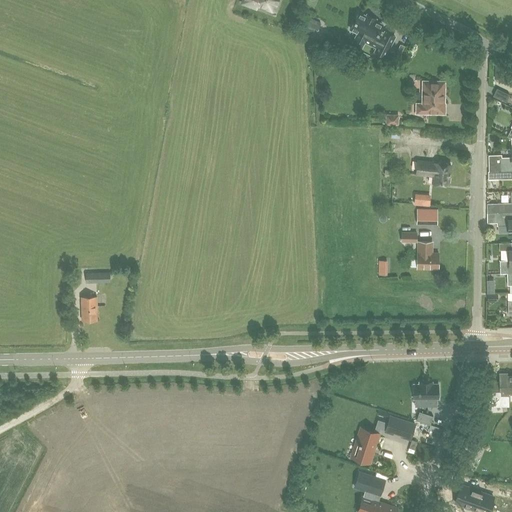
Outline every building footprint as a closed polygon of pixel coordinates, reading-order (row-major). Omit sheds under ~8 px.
[(276,11),(280,0),(243,0),(242,3),(256,8),(257,4),(276,11)] [(382,24),(375,21),(376,19),(367,14),(366,16),(358,12),(350,29),(358,32),(355,39),(364,43),(364,41),(377,47),(375,51),(385,56),(395,36),(385,31),(384,33),(379,31),(382,24)] [(317,30),(320,23),(311,18),(308,25),(309,25),(308,27),(312,29),(313,27),(317,30)] [(405,46),(400,44),(396,51),(401,54),(405,46)] [(493,69),(493,79),(503,79),(504,70),(504,67),(504,64),(497,64),(493,64),(493,69)] [(445,114),(445,104),(444,104),(445,81),(423,81),(422,103),(416,103),(416,113),(445,114)] [(496,88),(493,95),(505,102),(509,94),(496,88)] [(384,114),(384,125),(398,125),(398,114),(384,114)] [(511,148),(511,149),(511,157),(501,158),(501,155),(488,155),(489,171),(498,171),(511,170),(511,148)] [(417,160),(416,174),(434,176),(433,183),(448,185),(450,164),(417,160)] [(511,170),(498,171),(498,179),(511,178),(511,170)] [(511,202),(487,203),(487,212),(511,212),(511,211),(511,202)] [(437,210),(428,210),(417,209),(417,223),(427,224),(437,224),(437,210)] [(511,218),(511,219),(511,212),(487,212),(487,213),(487,223),(497,222),(497,225),(508,225),(509,232),(511,232),(511,218)] [(401,232),(400,242),(416,242),(417,232),(401,232)] [(417,253),(417,267),(438,268),(439,253),(431,253),(432,241),(418,241),(418,253),(417,253)] [(500,273),(507,273),(511,272),(511,249),(509,250),(509,260),(499,260),(500,273)] [(110,272),(88,272),(86,272),(86,283),(111,282),(110,272)] [(81,297),(82,320),(98,320),(97,296),(81,297)] [(511,375),(507,376),(500,376),(500,382),(492,382),(492,397),(492,406),(508,405),(508,397),(508,393),(511,392),(511,375)] [(438,384),(413,384),(413,398),(421,398),(421,406),(431,406),(431,404),(437,404),(437,398),(438,398),(438,384)] [(433,416),(419,411),(416,420),(430,424),(431,422),(432,418),(433,416)] [(390,416),(388,422),(389,423),(386,430),(385,431),(392,433),(393,430),(404,434),(403,437),(410,439),(415,424),(390,416)] [(378,419),(375,426),(386,430),(389,423),(388,422),(378,419)] [(378,433),(360,427),(351,455),(369,461),(378,433)] [(461,473),(468,457),(462,454),(455,470),(461,473)] [(470,455),(462,470),(470,474),(478,458),(470,455)] [(367,511),(366,511),(394,511),(396,507),(374,500),(376,493),(380,494),(385,480),(359,471),(354,487),(365,490),(360,504),(368,507),(368,509),(367,509),(366,511),(367,511)] [(455,502),(479,511),(482,511),(487,511),(489,507),(493,496),(461,485),(455,502)] [(511,499),(504,498),(501,510),(511,511),(511,499)]
